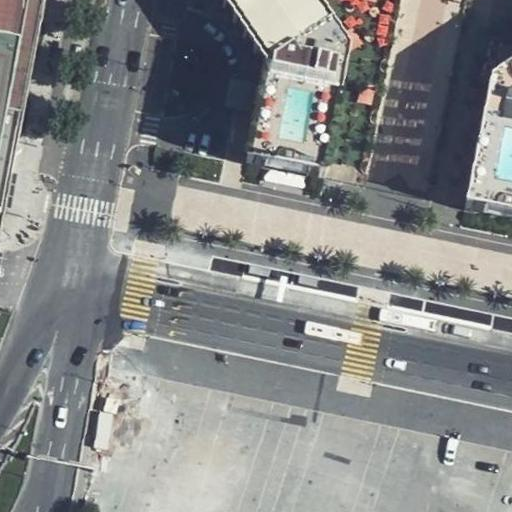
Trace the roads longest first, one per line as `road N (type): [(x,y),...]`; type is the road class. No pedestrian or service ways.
road 1 (primary): [(511,370),(78,288)]
road 2 (secondary): [(131,0),(78,288)]
road 3 (trunk): [(78,288),(50,320),(0,410)]
road 4 (primary): [(470,511),(511,374)]
road 5 (primary): [(78,288),(59,422)]
